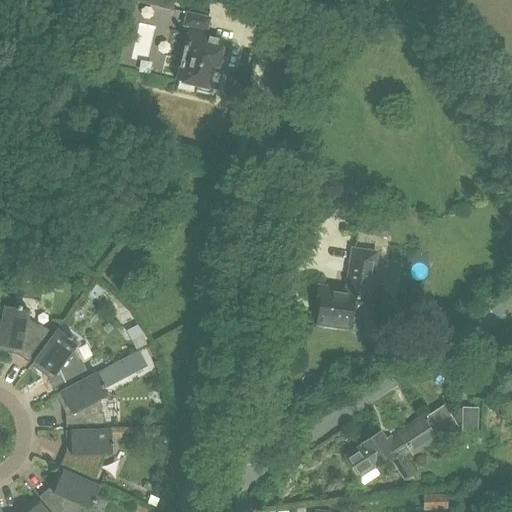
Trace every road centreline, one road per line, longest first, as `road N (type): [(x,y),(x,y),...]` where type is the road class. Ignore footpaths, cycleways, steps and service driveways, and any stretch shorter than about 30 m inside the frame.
road 1 (tertiary): [(224,470),(266,164),(307,0)]
road 2 (unclassified): [(224,470),(280,455),(511,301)]
